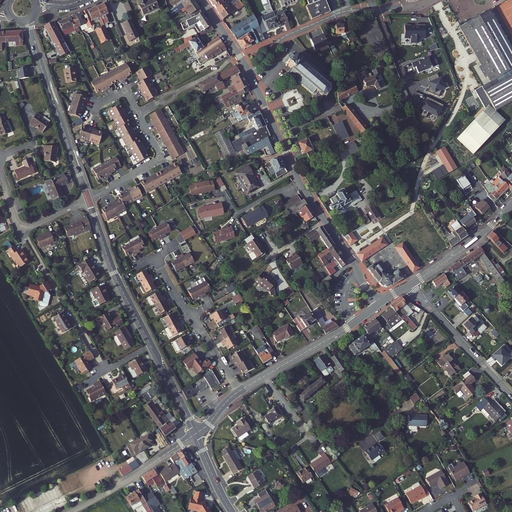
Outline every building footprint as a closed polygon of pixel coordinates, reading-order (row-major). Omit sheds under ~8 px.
[(154,7),(151,0),(146,0),(142,2),(141,0),(133,0),(135,4),(134,5),(138,14),(154,7)] [(181,10),(194,2),(192,0),(185,0),(183,2),(178,4),(166,11),(166,13),(168,12),(169,14),(170,16),(181,10)] [(222,5),(218,0),(208,0),(215,10),(222,5)] [(219,16),(228,9),(227,7),(233,2),(231,0),(229,0),(222,5),(215,10),(219,16)] [(273,0),(278,10),(300,0),(273,0)] [(300,0),(301,0),(305,7),(301,8),(308,22),(326,15),(320,1),(317,2),(316,0),(300,0)] [(202,13),(194,2),(181,10),(183,12),(185,10),(191,18),(202,13)] [(110,14),(105,3),(95,8),(104,25),(110,22),(107,15),(110,14)] [(239,12),(248,5),(247,3),(238,9),(239,12)] [(222,20),(238,9),(236,7),(229,11),(228,9),(219,16),(222,20)] [(104,25),(95,8),(86,12),(92,25),(99,21),(101,26),(102,26),(104,25)] [(292,30),(284,10),(276,13),(278,17),(277,18),(280,27),(285,25),(288,32),(292,30)] [(462,26),(459,27),(468,43),(473,51),(471,58),(477,60),(480,66),(478,67),(485,78),(487,77),(489,82),(496,78),(511,69),(511,49),(490,10),(481,15),(462,26)] [(92,25),(86,12),(85,12),(84,12),(80,13),(80,15),(75,17),(82,31),(86,29),(92,26),(93,25),(92,25)] [(214,30),(202,13),(191,18),(189,19),(191,24),(198,22),(207,33),(214,30)] [(263,34),(280,27),(277,18),(265,22),(263,16),(256,19),(263,34)] [(82,31),(75,17),(69,20),(73,28),(75,32),(76,33),(80,31),(82,31)] [(263,34),(256,19),(231,31),(240,45),(241,46),(242,47),(243,48),(244,49),(246,49),(247,49),(249,48),(266,41),(263,34)] [(73,28),(69,20),(58,25),(62,33),(65,32),(73,28)] [(133,28),(129,20),(121,24),(125,32),(133,28)] [(425,23),(404,23),(404,39),(410,39),(410,44),(416,44),(416,39),(425,39),(425,23)] [(69,55),(52,25),(43,30),(53,46),(60,60),(69,55)] [(110,40),(102,26),(101,26),(94,30),(102,44),(110,40)] [(67,36),(75,32),(73,28),(65,32),(67,36)] [(138,37),(133,28),(125,32),(126,34),(125,35),(128,42),(138,37)] [(353,52),(344,30),(342,31),(335,31),(336,40),(342,39),(348,54),(353,52)] [(22,49),(21,33),(5,34),(5,45),(14,44),(15,49),(22,49)] [(206,54),(223,43),(219,37),(204,46),(197,38),(179,46),(181,50),(190,45),(193,50),(198,59),(206,54)] [(324,48),(320,38),(308,43),(312,53),(317,51),(323,48),(324,48)] [(209,60),(227,48),(223,43),(206,54),(209,60)] [(432,61),(431,56),(412,64),(416,76),(439,67),(436,59),(432,61)] [(329,100),(330,95),(333,94),(334,94),(333,91),(332,88),(329,89),(329,88),(330,87),(329,86),(327,87),(325,85),(325,84),(325,83),(323,83),(320,80),(320,79),(319,78),(318,79),(315,76),(316,75),(315,75),(314,75),(310,72),(311,72),(310,70),(309,71),(306,68),(306,67),(305,67),(304,67),(304,66),(303,65),(303,66),(302,65),(301,65),(301,67),(299,69),(298,68),(297,69),(294,66),(295,64),(293,63),(292,64),(291,63),(285,70),(286,71),(285,72),(286,74),(288,72),(291,76),(290,76),(291,78),(288,81),(287,80),(286,81),(289,84),(288,84),(290,85),(294,88),(293,89),(294,90),(295,89),(298,92),(298,93),(299,94),(300,93),(303,97),(304,98),(308,100),(307,101),(308,102),(309,102),(312,104),(311,105),(312,106),(313,105),(314,106),(314,107),(312,107),(312,108),(313,108),(313,110),(312,111),(313,112),(314,111),(315,112),(315,113),(316,114),(317,112),(318,112),(318,113),(320,112),(319,110),(322,106),(323,105),(325,105),(326,105),(327,105),(326,104),(329,102),(330,101),(329,100)] [(134,75),(129,64),(120,69),(126,81),(130,79),(129,78),(134,75)] [(225,76),(236,70),(238,71),(241,70),(238,64),(220,74),(222,78),(225,76)] [(154,76),(149,68),(139,73),(141,79),(143,82),(150,79),(154,76)] [(76,83),(75,73),(76,73),(75,69),(64,71),(66,85),(76,83)] [(126,81),(120,69),(111,74),(117,85),(122,82),(123,83),(126,81)] [(511,69),(496,78),(499,83),(485,91),(496,112),(511,102),(511,69)] [(224,79),(238,71),(236,70),(225,76),(222,78),(223,79),(224,79)] [(248,86),(242,73),(232,79),(235,86),(230,89),(231,92),(222,97),(225,102),(239,94),(238,91),(248,86)] [(117,85),(111,74),(102,79),(109,91),(113,89),(112,87),(117,85)] [(202,89),(222,78),(220,74),(200,84),(202,89)] [(429,83),(429,86),(427,92),(444,99),(447,90),(450,88),(448,82),(444,83),(441,78),(439,78),(437,74),(428,78),(429,83)] [(218,85),(224,81),(223,79),(222,78),(202,89),(204,92),(218,85)] [(109,91),(102,79),(93,83),(99,94),(105,91),(105,93),(109,91)] [(143,93),(155,87),(150,79),(143,82),(139,84),(142,90),(143,93)] [(221,90),(228,87),(224,79),(223,79),(224,81),(218,85),(221,90)] [(385,93),(383,88),(379,90),(376,82),(363,88),(366,95),(374,92),(377,97),(381,96),(381,95),(385,93)] [(242,98),(246,96),(245,94),(250,92),(248,86),(238,91),(239,94),(225,102),(221,104),(223,109),(238,101),(240,105),(245,102),(242,98)] [(159,96),(155,87),(143,93),(145,97),(146,96),(149,102),(152,100),(159,96)] [(338,110),(358,99),(354,91),(337,100),(338,110)] [(84,105),(85,99),(75,96),(73,96),(71,106),(84,109),(85,106),(84,105)] [(443,106),(426,97),(420,111),(437,120),(443,106)] [(253,115),(249,106),(247,107),(246,104),(234,110),(234,111),(231,113),(232,113),(233,115),(235,113),(237,116),(239,115),(241,118),(247,115),(248,117),(251,116),(253,115)] [(505,121),(489,105),(457,140),(473,155),(505,121)] [(80,118),(82,113),(83,113),(84,109),(71,106),(68,115),(80,118)] [(114,121),(125,115),(123,112),(122,112),(119,107),(109,112),(114,121)] [(167,119),(163,110),(158,113),(158,112),(151,116),(154,122),(153,122),(155,125),(167,119)] [(266,127),(264,121),(260,111),(253,115),(251,116),(258,131),(266,127)] [(369,139),(349,112),(343,116),(363,144),(369,139)] [(51,122),(38,113),(30,126),(35,129),(36,128),(39,130),(38,131),(43,135),(51,122)] [(119,130),(128,126),(129,125),(126,119),(127,118),(125,115),(114,121),(119,130)] [(213,126),(222,120),(220,116),(213,121),(214,122),(209,126),(210,128),(213,126)] [(11,136),(6,124),(5,124),(2,117),(0,118),(0,136),(2,140),(11,136)] [(224,127),(222,123),(226,121),(225,118),(222,120),(213,126),(210,128),(212,133),(224,127)] [(172,127),(167,119),(155,125),(157,129),(158,128),(160,133),(172,127)] [(119,130),(118,131),(122,140),(123,139),(134,134),(132,130),(131,131),(128,126),(119,130)] [(256,132),(255,129),(256,128),(255,126),(254,127),(253,126),(242,132),(245,137),(252,134),(256,132)] [(177,136),(172,127),(160,133),(163,139),(162,139),(164,143),(177,136)] [(271,137),(266,127),(258,131),(256,132),(252,134),(254,137),(259,135),(262,141),(271,137)] [(89,143),(93,130),(89,128),(88,130),(83,128),(79,140),(89,143)] [(221,149),(232,144),(224,129),(213,134),(221,149)] [(98,146),(101,134),(96,132),(97,131),(93,130),(89,143),(98,146)] [(348,146),(342,131),(333,134),(339,150),(348,146)] [(127,149),(128,148),(137,143),(134,138),(135,137),(134,134),(123,139),(122,140),(127,149)] [(181,145),(177,136),(164,143),(166,146),(167,146),(170,151),(181,145)] [(230,165),(267,146),(271,155),(277,153),(271,137),(262,141),(237,154),(227,160),(230,165)] [(318,161),(308,141),(298,146),(302,157),(307,155),(309,159),(295,165),(298,170),(318,161)] [(133,157),(144,151),(142,147),(141,148),(138,142),(137,143),(128,148),(133,157)] [(237,154),(232,144),(221,149),(227,160),(237,154)] [(175,160),(186,154),(181,145),(170,151),(169,152),(171,155),(172,155),(175,160)] [(55,164),(58,149),(49,148),(46,147),(45,154),(46,154),(45,162),(55,164)] [(456,168),(444,147),(436,152),(443,165),(432,171),(437,180),(448,173),(456,168)] [(148,160),(145,155),(146,154),(144,151),(133,157),(137,165),(148,160)] [(116,170),(120,168),(115,158),(102,165),(109,177),(112,176),(111,174),(116,171),(116,170)] [(288,175),(285,171),(280,158),(270,162),(273,168),(269,170),(271,175),(269,175),(271,178),(275,176),(278,181),(288,175)] [(37,174),(34,165),(31,159),(24,162),(26,167),(16,171),(20,181),(37,174)] [(109,177),(102,165),(93,170),(99,181),(104,178),(105,179),(109,177)] [(183,177),(178,166),(172,169),(171,168),(168,170),(174,182),(183,177)] [(261,189),(248,168),(236,175),(249,197),(261,189)] [(174,182),(168,170),(164,172),(165,173),(160,176),(165,186),(174,182)] [(507,170),(502,173),(506,179),(510,176),(507,170)] [(165,186),(160,176),(154,179),(154,178),(150,179),(156,191),(165,186)] [(67,197),(65,191),(64,191),(62,188),(69,185),(66,177),(49,184),(56,201),(67,197)] [(156,191),(150,179),(147,181),(147,182),(153,193),(156,191)] [(455,187),(463,198),(470,194),(468,192),(469,191),(470,192),(474,190),(467,180),(455,187)] [(213,191),(212,182),(208,183),(208,181),(192,185),(192,186),(189,187),(190,196),(194,195),(194,194),(201,193),(201,194),(213,191)] [(153,193),(147,182),(142,185),(147,196),(153,193)] [(498,204),(507,194),(510,197),(511,195),(511,191),(510,189),(507,186),(503,190),(500,187),(498,188),(492,194),(491,196),(498,204)] [(146,195),(142,187),(138,189),(142,197),(146,195)] [(142,197),(138,189),(138,188),(132,191),(131,190),(128,191),(134,203),(143,199),(142,197)] [(134,203),(128,191),(125,193),(125,194),(119,198),(120,200),(125,208),(134,203)] [(356,207),(350,197),(347,199),(343,193),(342,192),(336,196),(337,198),(331,201),(334,206),(330,209),(332,213),(335,212),(336,213),(350,205),(352,208),(353,209),(356,207)] [(362,203),(356,193),(350,197),(356,207),(362,203)] [(125,208),(120,200),(114,203),(113,201),(110,203),(117,217),(127,212),(125,208)] [(316,219),(309,207),(305,200),(301,202),(299,204),(295,206),(292,208),(290,209),(295,218),(297,217),(296,215),(299,214),(302,218),(303,217),(307,223),(310,221),(311,222),(316,219)] [(481,215),(489,208),(482,201),(474,208),(481,215)] [(117,217),(110,203),(106,205),(107,207),(102,210),(108,222),(117,217)] [(210,206),(204,207),(204,209),(200,210),(202,219),(206,218),(206,217),(212,216),(212,217),(221,215),(219,204),(212,206),(212,207),(210,207),(210,206)] [(386,218),(377,204),(366,210),(372,221),(375,225),(386,218)] [(464,231),(475,222),(477,225),(480,222),(476,216),(476,215),(470,205),(467,207),(469,210),(468,211),(472,218),(463,224),(459,218),(458,218),(456,215),(454,216),(462,227),(464,231)] [(258,225),(264,221),(264,222),(268,220),(263,211),(260,213),(260,212),(254,215),(254,216),(253,217),(252,216),(243,222),(249,231),(259,226),(258,225)] [(76,224),(64,229),(67,238),(72,236),(74,237),(77,235),(78,234),(80,233),(80,234),(90,230),(86,219),(75,223),(76,224)] [(170,230),(165,222),(156,227),(162,238),(166,236),(164,233),(170,230)] [(458,222),(450,225),(453,231),(460,228),(458,222)] [(432,243),(439,239),(429,224),(423,228),(432,243)] [(162,238),(156,227),(147,233),(151,241),(157,238),(158,240),(162,238)] [(189,227),(178,233),(183,241),(187,239),(193,235),(189,227)] [(329,238),(322,227),(307,236),(310,242),(319,237),(322,242),(329,238)] [(451,248),(467,236),(464,231),(462,227),(445,238),(451,248)] [(222,230),(215,231),(215,232),(211,233),(213,243),(217,242),(217,241),(223,241),(232,240),(230,229),(224,230),(224,231),(222,231),(222,230)] [(54,240),(57,239),(55,232),(51,233),(50,232),(36,237),(40,247),(54,242),(54,240)] [(357,241),(354,236),(351,232),(347,235),(349,238),(346,240),(350,245),(356,242),(357,241)] [(495,248),(500,243),(494,234),(485,243),(502,260),(505,257),(500,251),(499,252),(495,248)] [(396,246),(389,235),(381,240),(386,249),(396,246)] [(264,251),(262,248),(260,247),(261,244),(256,236),(246,242),(250,250),(252,249),(256,256),(259,254),(260,256),(263,254),(264,251)] [(143,246),(139,238),(130,243),(136,253),(139,251),(138,249),(143,246)] [(336,249),(329,238),(322,242),(326,248),(319,253),(318,251),(316,252),(318,255),(320,258),(336,249)] [(363,263),(386,249),(381,240),(363,252),(357,255),(363,263)] [(136,253),(130,243),(121,247),(125,256),(130,253),(132,255),(136,253)] [(413,258),(409,253),(403,244),(397,249),(413,274),(420,269),(413,258)] [(28,263),(23,255),(24,254),(22,249),(18,251),(15,246),(7,250),(14,262),(15,262),(19,268),(28,263)] [(334,260),(340,256),(336,249),(320,258),(323,263),(332,258),(334,260)] [(461,268),(475,259),(479,256),(480,256),(476,250),(447,271),(449,274),(452,272),(454,274),(451,275),(456,281),(466,275),(461,268)] [(303,263),(296,252),(292,254),(293,256),(291,257),(290,256),(286,259),(292,269),(300,263),(301,264),(303,263)] [(483,253),(480,256),(479,256),(486,266),(491,262),(483,253)] [(193,262),(189,254),(183,256),(182,254),(178,256),(184,266),(193,262)] [(184,266),(178,256),(174,258),(176,260),(170,263),(175,271),(184,266)] [(347,266),(340,256),(334,260),(335,262),(332,264),(335,269),(338,267),(340,270),(347,266)] [(99,278),(95,271),(96,270),(94,265),(92,267),(86,258),(77,265),(80,269),(82,273),(83,272),(87,278),(89,283),(99,278)] [(491,262),(486,266),(494,275),(498,272),(491,262)] [(333,274),(328,265),(327,266),(325,267),(330,276),(333,274)] [(382,274),(375,265),(368,270),(374,279),(378,276),(381,277),(382,274)] [(141,283),(151,278),(149,274),(147,275),(144,270),(136,274),(141,283)] [(264,275),(261,271),(254,279),(261,285),(263,284),(267,288),(268,289),(268,291),(268,292),(273,291),(273,287),(275,284),(275,281),(272,278),(273,278),(270,275),(269,276),(266,273),(264,275)] [(406,278),(403,273),(400,275),(398,273),(393,275),(392,280),(395,280),(397,284),(406,278)] [(323,283),(331,279),(329,276),(319,281),(321,285),(323,283)] [(391,287),(397,284),(395,280),(392,280),(381,277),(378,276),(374,279),(376,282),(377,281),(378,283),(380,284),(381,286),(382,287),(383,288),(385,288),(386,288),(388,288),(391,286),(391,287)] [(449,284),(444,276),(432,282),(435,287),(443,283),(445,287),(449,284)] [(154,288),(151,282),(153,281),(151,278),(141,283),(146,292),(154,288)] [(48,290),(52,287),(47,280),(42,283),(42,285),(40,286),(34,284),(33,283),(30,282),(27,293),(35,295),(34,298),(40,300),(39,304),(45,306),(48,304),(50,294),(48,290)] [(209,290),(204,282),(196,287),(201,297),(205,295),(204,293),(209,290)] [(231,284),(230,283),(225,286),(228,293),(234,289),(231,284)] [(294,293),(289,285),(282,289),(286,297),(288,296),(294,293)] [(110,301),(108,296),(109,296),(103,286),(92,292),(96,300),(97,300),(101,306),(110,301)] [(201,297),(196,287),(187,291),(191,300),(196,297),(198,299),(201,297)] [(461,293),(455,287),(448,294),(454,300),(461,293)] [(164,299),(162,296),(159,297),(157,291),(148,296),(153,305),(164,299)] [(464,303),(468,299),(461,293),(454,300),(461,306),(459,308),(463,312),(468,307),(464,303)] [(241,300),(237,294),(231,297),(234,304),(241,300)] [(166,309),(164,304),(166,303),(164,299),(153,305),(158,314),(166,309)] [(406,315),(407,314),(403,310),(406,305),(401,300),(396,303),(390,308),(392,310),(405,323),(407,325),(409,322),(410,321),(408,318),(406,315)] [(408,318),(413,313),(409,309),(406,305),(403,310),(407,314),(406,315),(408,318)] [(223,320),(219,310),(208,316),(210,320),(212,319),(214,324),(223,320)] [(405,323),(392,310),(381,316),(394,331),(405,323)] [(323,336),(336,330),(330,324),(329,324),(327,321),(320,324),(318,319),(319,318),(316,311),(310,314),(318,331),(323,336)] [(71,328),(63,313),(53,318),(62,334),(71,328)] [(312,322),(307,313),(297,318),(295,316),(289,319),(297,333),(308,327),(307,325),(312,322)] [(166,327),(177,321),(175,318),(173,319),(170,314),(162,318),(166,327)] [(112,330),(122,325),(118,318),(110,322),(109,320),(108,321),(107,319),(108,318),(107,315),(95,321),(99,327),(101,326),(102,328),(101,328),(104,333),(112,329),(112,330)] [(369,337),(381,330),(382,331),(384,330),(382,329),(376,319),(363,327),(368,334),(369,337)] [(179,332),(176,326),(179,325),(177,321),(166,327),(163,329),(168,338),(179,332)] [(409,322),(407,325),(413,332),(417,328),(410,321),(409,322)] [(483,330),(475,321),(465,330),(471,337),(470,338),(473,340),(478,335),(483,330)] [(293,335),(287,324),(270,333),(275,342),(283,338),(284,340),(293,335)] [(246,341),(261,333),(256,325),(242,334),(246,341)] [(230,336),(225,327),(217,332),(220,337),(217,338),(219,341),(230,336)] [(133,346),(128,338),(129,337),(124,328),(113,334),(123,352),(133,346)] [(490,332),(495,337),(498,334),(494,329),(490,332)] [(483,330),(478,335),(481,339),(487,333),(483,330)] [(378,350),(369,337),(368,334),(348,346),(354,356),(362,350),(368,347),(371,351),(374,349),(375,351),(378,350)] [(187,345),(185,340),(186,339),(184,335),(170,343),(175,352),(187,345)] [(235,345),(230,336),(219,341),(222,346),(224,345),(227,350),(235,345)] [(390,357),(402,348),(397,341),(396,341),(384,350),(390,357)] [(267,358),(261,347),(253,352),(254,355),(259,362),(267,358)] [(402,373),(390,357),(384,350),(380,353),(398,376),(402,373)] [(244,360),(238,351),(229,357),(232,362),(231,363),(233,366),(234,365),(244,360)] [(90,369),(87,362),(93,359),(89,352),(82,356),(82,357),(74,362),(76,365),(75,366),(78,372),(79,371),(81,374),(83,373),(83,375),(88,372),(87,370),(90,369)] [(338,371),(332,363),(331,364),(323,353),(314,359),(323,372),(324,372),(329,369),(332,367),(337,375),(340,373),(338,371)] [(346,367),(337,354),(331,357),(334,362),(340,371),(346,367)] [(198,361),(194,355),(184,362),(189,370),(193,367),(195,370),(195,371),(196,373),(197,373),(204,369),(210,365),(207,361),(202,365),(201,365),(198,361)] [(454,369),(450,364),(451,363),(446,357),(435,366),(439,371),(440,370),(443,374),(444,373),(449,379),(458,372),(455,368),(454,369)] [(147,371),(145,367),(143,368),(141,364),(138,359),(128,363),(131,370),(133,369),(137,377),(142,375),(144,375),(145,374),(146,374),(146,373),(147,372),(147,371)] [(250,368),(245,360),(244,360),(234,365),(236,370),(238,369),(240,374),(250,368)] [(210,370),(201,376),(204,380),(199,383),(199,384),(195,387),(195,388),(190,391),(187,386),(181,390),(187,402),(193,398),(192,396),(192,394),(195,394),(198,392),(199,393),(205,389),(205,388),(206,387),(208,386),(209,387),(211,390),(219,384),(210,370)] [(128,385),(123,376),(111,382),(116,391),(128,385)] [(302,400),(326,383),(320,376),(308,386),(297,394),(302,400)] [(474,395),(467,386),(472,382),(468,377),(468,378),(462,382),(450,391),(453,396),(459,392),(466,401),(474,395)] [(104,394),(98,381),(91,385),(92,387),(84,391),(89,402),(104,394)] [(301,409),(294,399),(292,401),(291,399),(291,398),(288,393),(285,395),(297,411),(301,409)] [(409,408),(416,402),(411,397),(404,402),(409,408)] [(495,424),(504,416),(491,403),(489,406),(485,402),(476,410),(480,414),(483,411),(495,424)] [(176,428),(171,422),(170,422),(165,415),(161,418),(149,403),(144,407),(165,436),(176,428)] [(263,428),(277,420),(272,411),(265,415),(265,416),(259,420),(263,428)] [(422,431),(422,419),(404,420),(405,431),(405,435),(413,435),(413,431),(422,431)] [(240,435),(245,431),(238,421),(231,425),(233,428),(231,430),(231,429),(226,432),(234,444),(242,438),(240,435)] [(167,445),(158,432),(154,434),(156,438),(154,439),(158,444),(159,443),(162,448),(167,445)] [(152,446),(150,442),(153,440),(150,434),(141,439),(140,437),(137,438),(140,444),(144,450),(152,446)] [(376,434),(371,439),(375,445),(381,440),(376,434)] [(144,450),(140,444),(137,438),(135,440),(136,442),(126,447),(129,453),(132,451),(134,456),(144,450)] [(369,463),(379,456),(380,457),(383,454),(376,445),(373,447),(372,447),(368,450),(369,451),(363,456),(369,463)] [(239,471),(234,462),(235,461),(236,461),(236,459),(231,452),(227,454),(225,450),(218,454),(220,458),(230,476),(239,471)] [(197,472),(184,453),(180,452),(168,459),(173,465),(179,474),(183,481),(197,472)] [(323,455),(319,458),(326,467),(331,463),(323,455)] [(319,474),(327,468),(326,467),(319,458),(316,461),(317,462),(307,470),(315,482),(321,477),(319,474)] [(137,467),(134,461),(127,464),(128,466),(131,472),(135,469),(137,467)] [(164,484),(179,474),(173,465),(170,468),(171,470),(169,471),(168,469),(167,468),(158,474),(164,484)] [(131,472),(128,466),(118,471),(121,478),(126,475),(131,472)] [(466,480),(460,468),(446,476),(451,487),(456,485),(456,484),(460,482),(460,483),(466,480)] [(162,487),(152,471),(141,478),(145,484),(151,480),(157,490),(162,487)] [(310,482),(303,472),(293,479),(300,489),(310,482)] [(202,483),(196,474),(189,479),(195,488),(202,483)] [(259,488),(252,476),(242,481),(249,493),(259,488)] [(445,490),(437,476),(431,479),(440,493),(445,490)] [(440,493),(431,479),(422,483),(426,492),(433,489),(436,495),(440,493)] [(356,498),(359,492),(349,487),(346,493),(356,498)] [(418,494),(415,487),(407,492),(408,495),(402,499),(408,509),(418,503),(419,504),(423,502),(422,500),(425,499),(422,492),(418,494)] [(159,504),(151,492),(144,496),(140,490),(137,492),(147,507),(150,511),(158,511),(155,506),(159,504)] [(147,507),(137,492),(137,491),(125,498),(130,506),(138,501),(144,509),(147,507)] [(213,511),(207,502),(206,501),(204,501),(206,494),(197,492),(197,494),(208,511),(213,511)] [(270,511),(273,511),(263,492),(255,497),(257,502),(253,505),(256,511),(258,510),(258,511),(270,511)] [(208,511),(197,494),(196,496),(197,496),(196,499),(193,499),(190,508),(194,509),(194,511),(195,511),(197,511),(198,511),(200,511),(208,511)] [(466,511),(479,511),(482,511),(476,499),(471,502),(470,503),(471,505),(464,509),(466,511)] [(399,511),(394,502),(381,510),(382,511),(399,511)]
